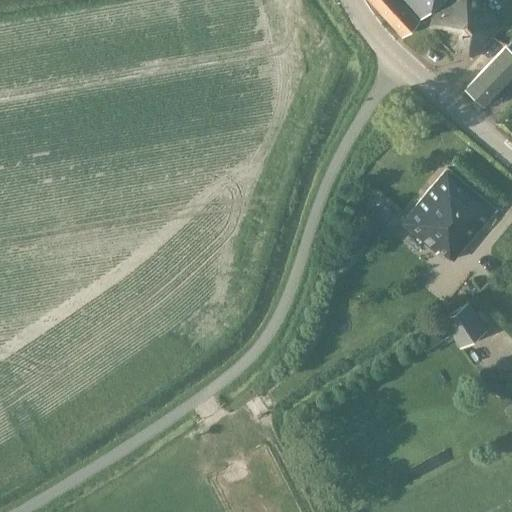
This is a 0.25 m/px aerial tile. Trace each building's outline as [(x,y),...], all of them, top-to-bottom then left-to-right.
[(418,21),(416,18),(420,15),(429,9),(438,0),(367,0),(401,37),(418,21)] [(446,0),(425,22),(454,52),(458,48),(467,55),(471,58),(502,25),(476,0),(446,0)] [(511,35),(505,44),(464,87),(482,104),(511,72),(511,35)] [(451,261),(494,209),(446,169),(401,222),(451,261)] [(358,210),(326,248),(344,264),(352,254),(346,248),(370,220),(358,210)] [(467,301),(441,317),(459,344),(484,327),(467,301)]
